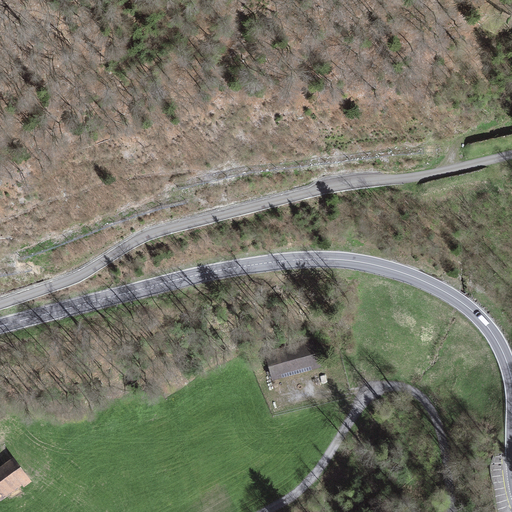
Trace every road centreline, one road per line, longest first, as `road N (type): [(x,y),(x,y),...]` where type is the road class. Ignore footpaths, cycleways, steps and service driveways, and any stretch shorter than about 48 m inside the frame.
road 1 (secondary): [(511,377),(493,335),(445,290),(346,260),(224,269),(0,326)]
road 2 (unclassified): [(0,305),(90,271),(157,232),(511,155)]
road 3 (track): [(262,511),(309,478),(386,391),(413,400),(453,511)]
